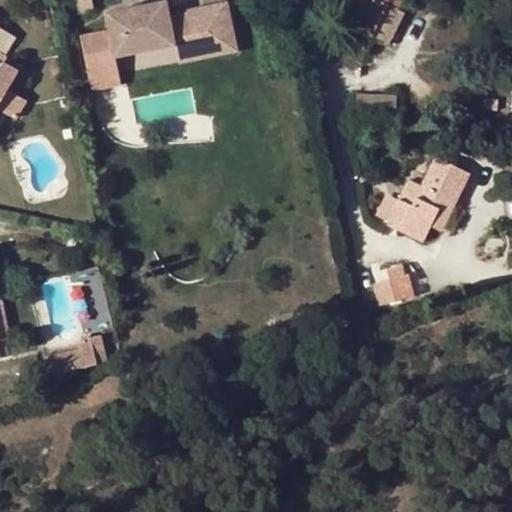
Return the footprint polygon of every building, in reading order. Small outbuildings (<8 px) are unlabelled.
[(92,0),(63,0),(66,15),(94,11),(92,0)] [(118,57),(177,47),(175,38),(194,35),(195,44),(234,38),(228,6),(190,12),(190,16),(172,18),(168,0),(109,10),(118,57)] [(365,57),(375,39),(390,8),(398,12),(404,0),(363,0),(340,45),(365,57)] [(390,8),(375,39),(383,43),(398,12),(390,8)] [(0,32),(0,53),(5,57),(18,39),(2,29),(0,32)] [(175,38),(177,47),(180,64),(237,54),(234,38),(195,44),(194,35),(175,38)] [(0,98),(6,88),(17,71),(3,63),(5,57),(0,53),(0,98)] [(6,88),(0,98),(0,109),(16,119),(27,101),(6,88)] [(360,95),(358,115),(397,117),(398,97),(360,95)] [(415,206),(403,200),(391,226),(426,242),(433,226),(446,199),(457,204),(471,175),(438,158),(422,191),(415,206)] [(410,185),(403,200),(415,206),(422,191),(410,185)] [(446,199),(433,226),(444,232),(457,204),(446,199)] [(81,326),(112,323),(107,265),(76,268),(81,326)] [(388,270),(391,281),(399,279),(397,268),(388,270)] [(399,279),(391,281),(397,303),(416,298),(409,276),(399,279)] [(1,296),(0,296),(0,341),(11,339),(1,296)] [(93,345),(98,363),(109,361),(102,335),(91,337),(93,345)] [(93,345),(88,347),(83,348),(83,352),(88,368),(99,366),(93,345)] [(54,358),(59,375),(88,368),(83,352),(54,358)] [(54,358),(45,360),(49,377),(59,375),(54,358)]
